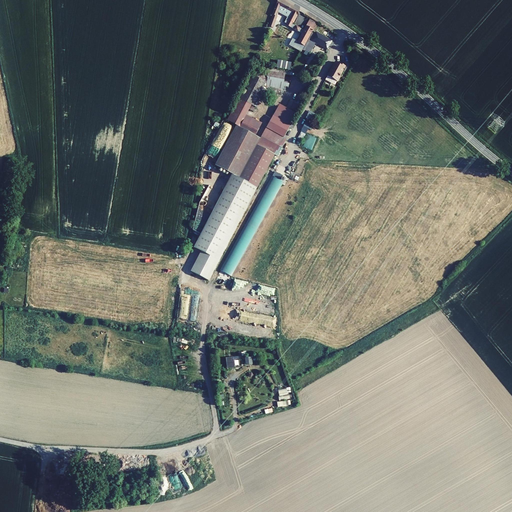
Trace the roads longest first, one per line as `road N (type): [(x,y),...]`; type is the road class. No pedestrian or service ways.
road 1 (secondary): [(296,0),(368,46),(511,172)]
road 2 (track): [(0,439),(154,452),(229,430)]
